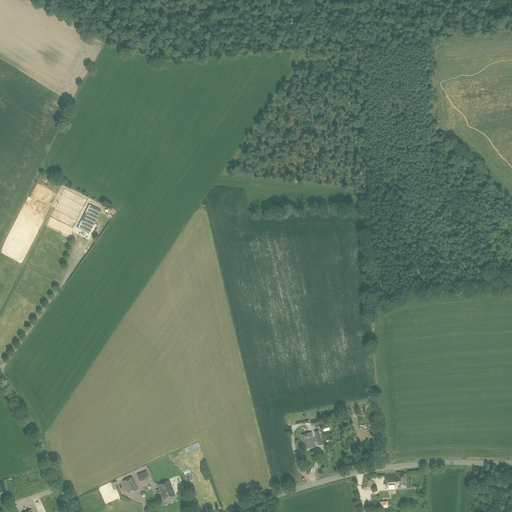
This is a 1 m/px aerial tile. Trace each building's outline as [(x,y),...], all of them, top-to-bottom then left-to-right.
[(89,204),(78,228),(80,229),(80,230),(89,234),(101,210),(89,204)] [(322,445),(318,431),(314,432),(318,446),(322,445)] [(304,444),(314,441),(311,432),(301,435),(302,441),(303,441),(304,443),(304,444)] [(304,444),(304,443),(303,444),(305,450),(316,447),(314,441),(304,444)] [(25,469),(37,465),(34,456),(22,460),(25,469)] [(140,482),(150,478),(147,471),(138,475),(140,482)] [(385,475),(385,484),(385,487),(397,486),(397,487),(405,487),(404,480),(404,471),(395,472),(395,474),(385,475)] [(9,481),(12,488),(40,480),(38,473),(9,481)] [(191,473),(185,476),(187,482),(193,479),(191,473)] [(370,490),(373,481),(371,480),(372,478),(364,476),(361,487),(370,490)] [(129,493),(137,489),(132,477),(123,481),(129,493)] [(164,499),(175,495),(169,481),(158,485),(164,499)] [(13,492),(16,500),(42,492),(39,484),(13,492)] [(39,510),(44,509),(40,498),(35,499),(39,510)]
